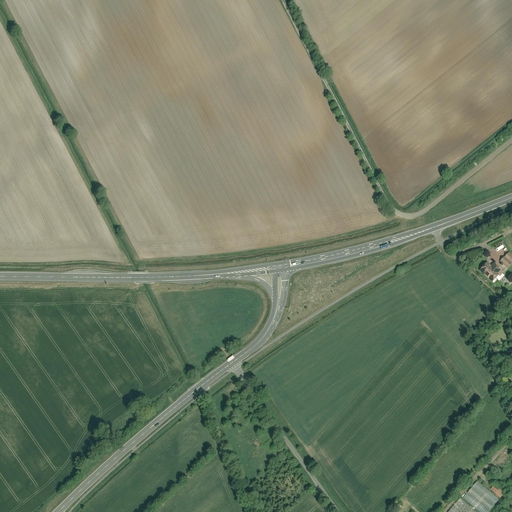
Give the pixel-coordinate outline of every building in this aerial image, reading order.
[(511,253),(506,249),(498,258),(506,265),(511,257),(511,253)] [(500,269),(501,267),(492,260),(489,262),(485,258),(477,268),(491,279),(494,275),(498,278),(502,272),(500,270),(501,270),(500,269)] [(488,511),(499,499),(477,480),(463,497),(479,511),(488,511)] [(495,484),(490,488),(501,497),(505,492),(495,484)] [(477,511),(460,497),(447,511),(477,511)]
